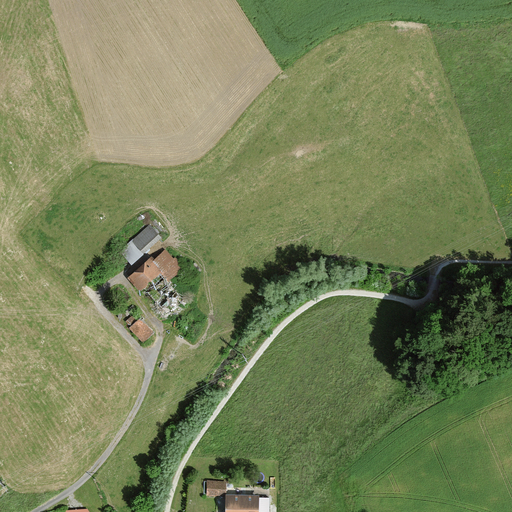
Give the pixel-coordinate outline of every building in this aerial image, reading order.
[(143,256),(163,240),(150,226),(131,242),(143,256)] [(166,324),(190,302),(172,282),(185,271),(161,244),(124,277),(166,324)] [(129,328),(144,344),(155,334),(140,318),(129,328)] [(226,481),(205,481),(205,496),(226,496),(226,481)] [(225,511),(259,511),(259,496),(226,496),(225,511)]
